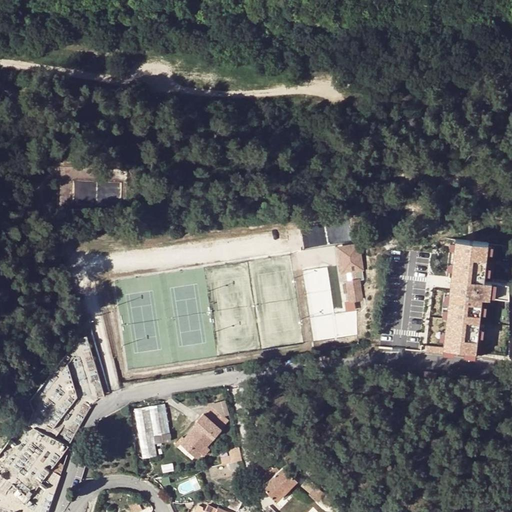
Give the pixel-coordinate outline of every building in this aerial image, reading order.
[(488,242),(457,239),(452,276),(451,291),(444,347),(433,346),(432,353),(476,358),(476,356),(489,357),(490,342),(478,341),(482,297),(490,298),(492,282),(484,281),(488,242)] [(360,245),(339,248),(343,273),(354,271),(355,281),(349,282),(352,301),(364,300),(360,280),(365,279),(360,245)] [(443,290),(451,291),(452,276),(445,275),(443,290)] [(510,284),(492,282),(490,298),(508,300),(510,284)] [(301,375),(290,377),(291,384),(302,383),(301,375)] [(164,403),(148,406),(154,442),(170,440),(164,403)] [(156,454),(154,442),(148,406),(134,408),(143,457),(156,454)] [(210,406),(203,413),(220,428),(227,421),(210,406)] [(196,456),(201,450),(205,446),(220,428),(203,413),(195,421),(198,423),(181,442),(196,456)] [(221,457),(223,464),(242,461),(239,449),(232,451),(233,455),(221,457)] [(296,479),(290,472),(283,466),(279,470),(277,472),(274,468),(261,453),(256,457),(259,470),(256,473),(264,482),(263,483),(277,498),(296,479)] [(290,460),(283,466),(290,472),(292,470),(296,466),(290,460)] [(51,470),(59,474),(63,464),(57,461),(51,470)] [(182,495),(201,487),(196,476),(177,485),(182,495)] [(333,499),(307,478),(302,485),(327,507),(333,499)]
